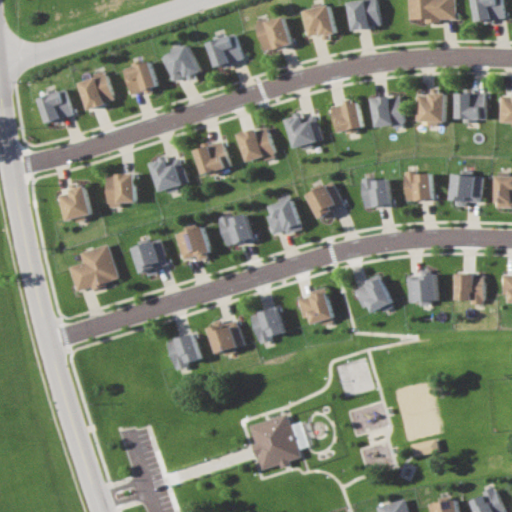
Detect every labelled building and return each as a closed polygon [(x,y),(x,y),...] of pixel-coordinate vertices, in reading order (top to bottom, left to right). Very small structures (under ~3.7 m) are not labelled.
[(353,28),(349,0),(378,0),(382,22),(353,28)] [(411,16),(410,0),(457,0),(458,16),(411,16)] [(478,18),(475,0),(503,0),(506,15),(478,18)] [(307,34),(301,8),(331,1),(336,28),(307,34)] [(264,49),(256,20),(283,11),(292,41),(264,49)] [(216,65),(208,41),(236,31),(244,56),(216,65)] [(175,78),(164,56),(189,42),(203,69),(189,76),(186,73),(175,78)] [(133,92),(124,69),(150,59),(159,83),(133,92)] [(87,108),(80,80),(108,71),(116,98),(87,108)] [(47,121),(39,96),(66,88),(74,112),(47,121)] [(457,118),(457,89),(486,89),(486,119),(457,118)] [(415,119),(417,90),(447,91),(444,120),(415,119)] [(511,120),(499,120),(499,92),(511,91),(511,120)] [(375,125),(371,96),(399,92),(404,121),(375,125)] [(332,131),(327,105),(358,100),(363,124),(332,131)] [(291,145),(283,116),(300,113),(301,119),(313,116),(319,138),(291,145)] [(244,161),(236,133),(263,125),(273,152),(244,161)] [(201,172),(195,147),(221,140),(229,164),(201,172)] [(161,190),(152,162),(179,154),(187,181),(161,190)] [(408,200),(406,170),(433,167),(435,197),(408,200)] [(452,198),(456,171),(484,175),(482,202),(452,198)] [(107,202),(106,173),(136,172),(135,201),(107,202)] [(511,207),(496,207),(497,175),(511,175),(511,207)] [(365,207),(362,177),(373,176),(374,181),(389,180),(392,203),(365,207)] [(305,193),(332,180),(344,203),(331,209),(335,215),(326,220),(323,214),(319,217),(305,193)] [(63,221),(57,194),(71,191),(68,185),(84,182),(92,212),(63,221)] [(271,232),(265,215),(271,213),(269,204),(291,197),(301,227),(287,232),(285,227),(271,232)] [(227,244),(253,237),(245,211),(232,216),(229,211),(218,215),(227,244)] [(182,259),(174,233),(203,225),(211,251),(190,258),(182,259)] [(140,271),(133,247),(162,238),(169,262),(140,271)] [(77,290),(69,265),(83,261),(81,252),(109,243),(120,276),(77,290)] [(456,299),(471,299),(471,303),(483,303),(484,273),(457,273),(456,299)] [(352,287),(361,307),(368,304),(372,313),(393,303),(379,274),(352,287)] [(511,274),(502,274),(502,293),(508,293),(508,303),(511,303),(511,274)] [(331,318),(324,287),(309,290),(310,295),(297,298),(301,316),(308,315),(310,322),(331,318)] [(256,341),(248,314),(275,305),(282,330),(256,341)] [(213,352),(206,326),(235,318),(242,344),(213,352)] [(174,368),(166,340),(192,332),(200,359),(174,368)] [(249,426),(286,413),(301,456),(263,468),(249,426)] [(296,423),(298,447),(307,446),(305,422),(296,423)] [(410,445),(436,439),(439,453),(413,458),(410,445)] [(472,499),(475,511),(504,511),(496,486),(483,490),(485,495),(472,499)] [(409,511),(406,498),(376,505),(378,511),(409,511)] [(430,511),(459,511),(458,499),(429,502),(430,511)]
